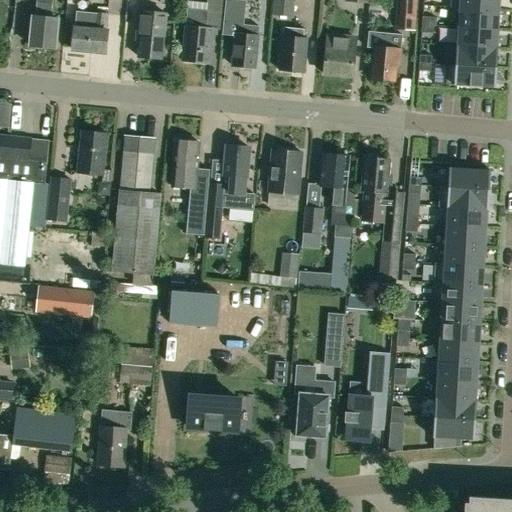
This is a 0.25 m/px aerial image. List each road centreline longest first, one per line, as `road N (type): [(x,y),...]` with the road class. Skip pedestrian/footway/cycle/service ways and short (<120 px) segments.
road 1 (residential): [(511,131),(0,81)]
road 2 (residential): [(90,511),(508,472),(511,417)]
